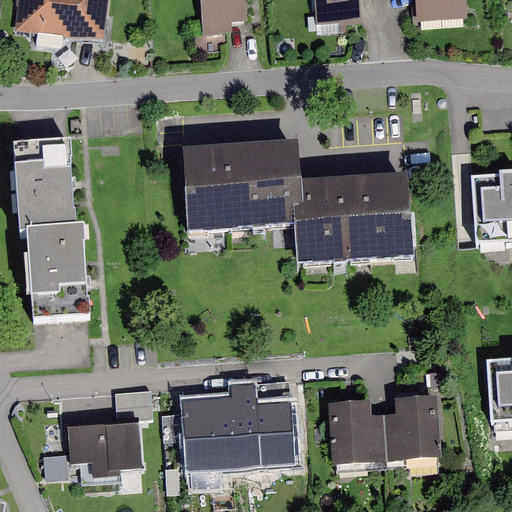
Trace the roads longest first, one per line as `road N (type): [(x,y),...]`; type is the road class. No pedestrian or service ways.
road 1 (residential): [(0,97),(423,72),(511,79)]
road 2 (residential): [(0,391),(395,365)]
